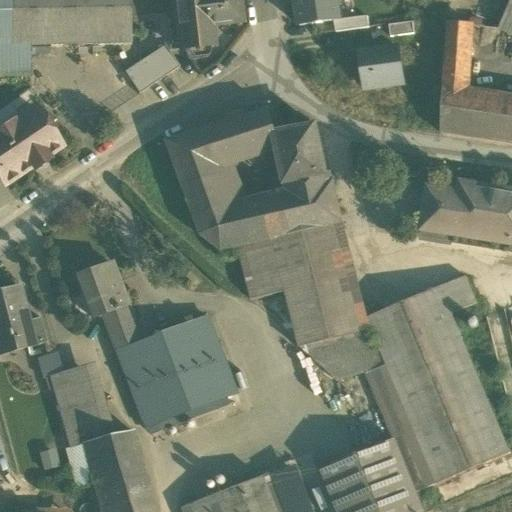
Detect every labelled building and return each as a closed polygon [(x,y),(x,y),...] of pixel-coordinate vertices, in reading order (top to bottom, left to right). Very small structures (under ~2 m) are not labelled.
[(0,0),(0,77),(30,77),(30,56),(30,47),(9,47),(8,0),(0,0)] [(129,0),(8,0),(9,47),(30,47),(50,47),(130,46),(129,0)] [(213,47),(211,28),(207,0),(172,0),(179,51),(213,47)] [(238,0),(207,0),(211,28),(241,24),(238,0)] [(338,21),(335,0),(295,0),(299,26),(338,21)] [(511,35),(511,0),(499,29),(511,35)] [(390,38),(414,35),(412,23),(388,26),(390,38)] [(456,136),(511,144),(511,96),(468,90),(472,25),(448,23),(440,134),(456,136)] [(50,47),(30,47),(30,56),(50,56),(50,47)] [(124,73),(139,95),(179,68),(164,47),(124,73)] [(403,84),(398,49),(359,55),(364,89),(403,84)] [(0,177),(5,184),(31,167),(32,168),(47,158),(46,157),(60,148),(34,109),(33,110),(27,109),(19,114),(18,120),(0,131),(0,177)] [(267,109),(235,120),(248,158),(277,149),(273,136),(276,135),(267,109)] [(232,164),(248,158),(235,120),(219,125),(232,164)] [(218,168),(232,164),(219,125),(167,143),(201,236),(221,252),(240,248),(251,301),(285,293),(328,282),(315,231),(334,226),(342,224),(331,173),(325,174),(326,175),(286,185),(288,192),(233,206),(218,168)] [(277,149),(286,185),(326,175),(325,174),(315,127),(301,130),(300,130),(289,132),(289,133),(276,135),(273,136),(277,149)] [(452,236),(511,245),(511,191),(490,188),(490,190),(460,186),(459,193),(427,188),(422,223),(454,228),(452,236)] [(420,231),(452,236),(454,228),(422,223),(420,231)] [(328,282),(285,293),(299,349),(301,349),(342,339),(361,332),(334,226),(315,231),(328,282)] [(92,317),(92,318),(101,315),(125,306),(127,305),(121,290),(119,290),(110,265),(77,277),(83,293),(86,292),(95,316),(92,317)] [(366,320),(386,367),(435,486),(509,455),(451,315),(477,305),(465,278),(366,320)] [(0,355),(13,352),(11,346),(32,341),(33,340),(28,322),(19,289),(0,293),(0,355)] [(115,355),(116,355),(116,353),(139,344),(125,306),(101,315),(115,355)] [(32,341),(33,347),(46,343),(40,318),(28,322),(33,340),(32,341)] [(207,318),(139,344),(116,353),(116,355),(145,430),(236,395),(211,328),(207,318)] [(301,349),(336,381),(385,366),(363,331),(361,332),(342,339),(301,349)] [(49,377),(62,373),(57,354),(38,359),(43,379),(49,377)] [(415,494),(435,486),(386,367),(367,374),(394,441),(320,471),(336,511),(422,511),(415,494)] [(82,447),(101,441),(80,368),(62,373),(49,377),(81,487),(93,483),(82,447)] [(93,483),(96,493),(146,478),(132,432),(101,441),(82,447),(93,483)] [(60,468),(55,450),(38,454),(43,473),(60,468)] [(271,476),(284,511),(311,511),(294,467),(271,476)] [(284,511),(271,476),(263,479),(275,511),(284,511)] [(96,493),(101,511),(156,511),(146,478),(96,493)] [(182,511),(275,511),(263,479),(182,509),(182,511)]
